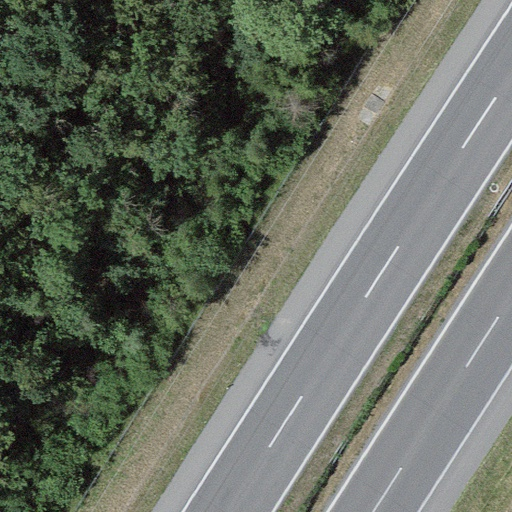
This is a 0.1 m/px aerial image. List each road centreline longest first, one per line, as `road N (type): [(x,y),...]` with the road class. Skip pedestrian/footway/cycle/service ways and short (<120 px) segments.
road 1 (motorway): [(511,75),(229,511)]
road 2 (motorway): [(374,511),(511,299)]
